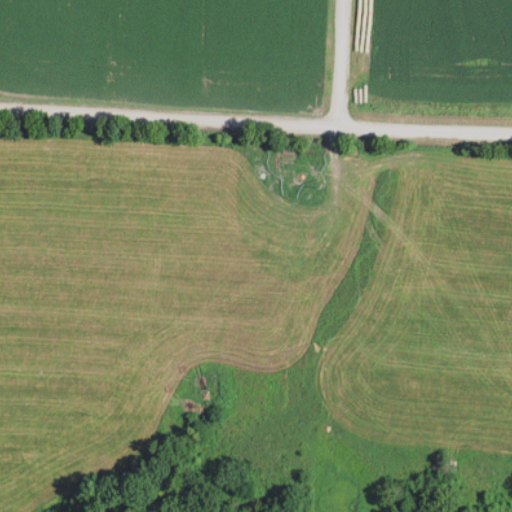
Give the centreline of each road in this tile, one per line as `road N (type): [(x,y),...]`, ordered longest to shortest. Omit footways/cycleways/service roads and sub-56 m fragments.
road 1 (residential): [(0,110),(511,135)]
road 2 (residential): [(338,0),(333,127)]
